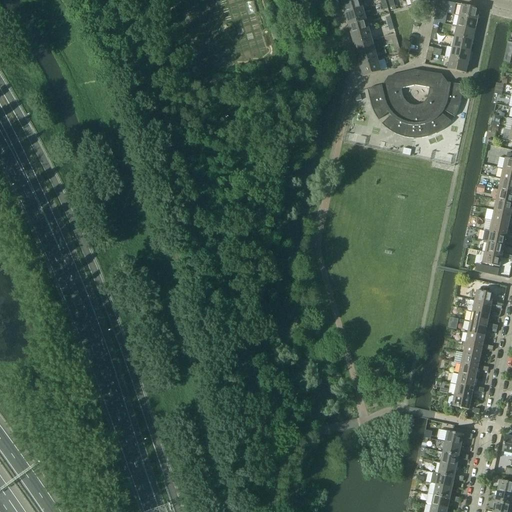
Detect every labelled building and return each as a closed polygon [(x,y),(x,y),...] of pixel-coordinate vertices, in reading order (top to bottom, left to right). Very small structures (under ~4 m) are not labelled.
[(360,0),(355,0),(343,4),(346,14),(363,9),(360,0)] [(480,9),(462,5),(460,17),(477,20),(480,9)] [(363,9),(346,14),(349,25),(366,20),(363,9)] [(477,20),(460,17),(457,27),(475,31),(477,20)] [(366,20),(349,25),(352,35),(369,30),(366,20)] [(475,31),(457,27),(455,38),(473,42),(475,31)] [(369,30),(352,35),(355,45),(372,40),(369,30)] [(473,42),(455,38),(453,48),(470,52),(473,42)] [(372,40),(355,45),(358,56),(375,51),(372,40)] [(470,52),(453,48),(451,59),(468,63),(470,52)] [(375,51),(358,56),(361,66),(378,61),(375,51)] [(468,63),(451,59),(448,70),(466,74),(468,63)] [(378,61),(361,66),(364,77),(381,72),(378,61)] [(461,101),(463,86),(448,83),(441,75),(415,71),(388,77),(383,86),(367,89),(371,105),(371,107),(372,109),(373,110),(374,112),(374,114),(375,116),(376,117),(377,119),(378,120),(388,113),(391,116),(382,125),(383,126),(385,128),(387,129),(388,130),(390,131),(392,133),(394,134),(396,135),(398,135),(400,136),(402,137),(404,138),(407,138),(410,139),(414,139),(414,136),(420,136),(420,139),(427,138),(428,137),(430,137),(434,135),(437,134),(439,132),(443,130),(445,128),(446,127),(451,122),(442,114),(444,111),(454,117),(455,116),(456,114),(458,111),(459,109),(459,107),(460,105),(460,102),(461,101)] [(355,123),(348,122),(346,134),(352,136),(355,123)] [(494,164),(498,147),(488,145),(484,161),(494,164)] [(511,170),(511,153),(508,153),(506,158),(505,158),(503,169),(511,170)] [(511,170),(503,169),(500,179),(511,181),(511,170)] [(511,181),(500,179),(498,190),(511,192),(511,181)] [(511,192),(498,190),(496,200),(511,203),(511,192)] [(511,209),(511,203),(496,200),(494,211),(511,215),(511,212),(511,209)] [(511,215),(494,211),(491,221),(509,225),(510,217),(511,217),(511,212),(511,215)] [(509,225),(491,221),(489,232),(506,236),(507,233),(509,225)] [(506,236),(489,232),(487,242),(504,246),(506,238),(511,239),(511,234),(507,233),(506,236)] [(504,246),(487,242),(485,253),(502,256),(502,254),(504,246)] [(502,256),(485,253),(482,264),(500,267),(501,259),(506,260),(507,255),(502,254),(502,256)] [(494,294),(477,290),(474,301),(491,305),(492,303),(494,294)] [(491,305),(474,301),(472,312),(489,315),(491,307),(496,308),(497,304),(492,303),(491,305)] [(489,315),(472,312),(470,322),(487,326),(487,324),(489,315)] [(451,318),(450,327),(458,328),(459,318),(451,318)] [(487,326),(470,322),(467,333),(485,336),(486,328),(491,329),(492,325),(487,324),(487,326)] [(485,336),(467,333),(465,343),(482,347),(483,345),(485,336)] [(482,347),(465,343),(463,354),(480,357),(482,349),(487,350),(488,346),(483,345),(482,347)] [(480,357),(463,354),(461,364),(478,368),(478,366),(480,357)] [(478,368),(461,364),(458,375),(476,378),(477,370),(482,371),(483,367),(478,366),(478,368)] [(476,378),(458,375),(456,385),(473,389),(474,387),(476,378)] [(473,389),(456,385),(454,396),(471,399),(473,391),(478,392),(479,388),(474,387),(473,389)] [(471,399),(454,396),(452,407),(469,410),(471,399)] [(463,435),(447,432),(445,443),(461,446),(463,435)] [(511,437),(505,436),(502,452),(511,454),(511,437)] [(461,446),(445,443),(443,453),(459,457),(459,454),(461,446)] [(459,457),(443,453),(441,464),(457,467),(458,459),(463,460),(464,455),(459,454),(459,457)] [(457,467),(441,464),(438,474),(454,478),(455,475),(457,467)] [(454,478),(438,474),(432,473),(430,483),(436,485),(452,488),(454,480),(458,481),(459,476),(455,475),(454,478)] [(511,483),(500,481),(498,491),(511,494),(511,483)] [(452,488),(436,485),(434,495),(450,499),(450,496),(452,488)] [(511,502),(511,494),(498,491),(495,502),(511,505),(511,502)] [(450,499),(434,495),(431,506),(448,509),(449,501),(454,502),(455,497),(450,496),(450,499)] [(509,511),(511,505),(495,502),(493,511),(509,511)]
